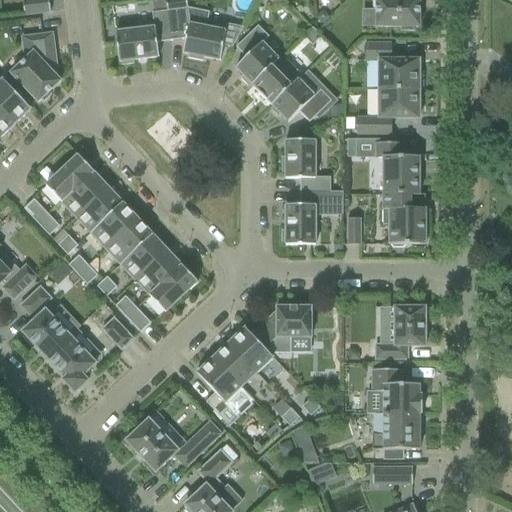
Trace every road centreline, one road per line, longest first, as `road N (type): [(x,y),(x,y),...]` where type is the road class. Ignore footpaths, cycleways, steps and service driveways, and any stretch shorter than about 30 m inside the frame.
road 1 (residential): [(243,274),(251,234),(248,158),(222,123),(187,92),(91,100)]
road 2 (residential): [(467,268),(467,0)]
road 3 (residential): [(469,511),(467,268)]
road 4 (residential): [(243,274),(96,121),(91,100)]
road 5 (residential): [(77,435),(223,305),(243,274)]
road 6 (residential): [(243,274),(467,268)]
road 7 (residential): [(0,182),(91,100)]
